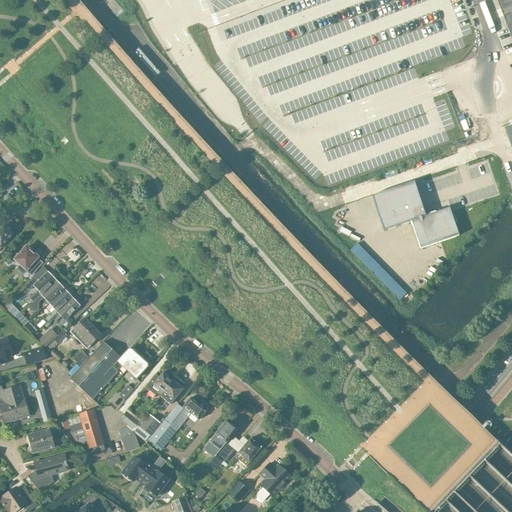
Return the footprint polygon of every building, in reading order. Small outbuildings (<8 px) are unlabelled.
[(511,0),(496,0),(511,42),(511,0)] [(155,78),(160,73),(138,48),(133,53),(155,78)] [(425,216),(414,182),(371,196),(383,231),(411,222),(420,249),(459,236),(449,208),(425,216)] [(14,234),(4,224),(0,228),(0,247),(1,248),(14,234)] [(37,259),(38,258),(33,253),(33,250),(30,247),(27,248),(26,247),(19,255),(16,254),(13,257),(14,260),(19,265),(17,267),(17,270),(21,274),(24,274),(26,271),(31,275),(41,263),(37,259)] [(34,301),(40,295),(55,281),(47,272),(46,273),(41,268),(24,287),(27,290),(29,290),(33,286),(38,291),(33,295),(31,295),(29,296),(29,298),(33,302),(34,301)] [(45,300),(48,304),(64,290),(55,281),(40,295),(34,301),(28,306),(33,312),(35,312),(38,309),(39,303),(42,299),(45,300)] [(46,322),(71,298),(64,290),(48,304),(54,310),(44,319),(46,322)] [(71,298),(46,322),(49,324),(54,320),(56,322),(61,317),(64,321),(79,306),(71,298)] [(15,310),(10,314),(14,318),(19,314),(15,310)] [(82,337),(93,327),(84,318),(74,329),(82,337)] [(25,319),(19,325),(22,328),(28,323),(25,319)] [(29,326),(26,329),(32,335),(35,332),(29,326)] [(93,327),(82,337),(90,346),(101,335),(93,327)] [(45,347),(57,335),(52,331),(48,335),(45,333),(38,340),(45,347)] [(63,331),(54,340),(58,344),(67,336),(63,331)] [(0,364),(7,363),(5,358),(12,356),(7,338),(0,340),(0,343),(0,344),(0,364)] [(54,358),(57,355),(51,349),(56,343),(54,341),(45,350),(54,358)] [(117,362),(120,358),(103,342),(88,358),(86,356),(77,365),(80,367),(69,379),(92,400),(94,397),(109,381),(104,377),(112,368),(117,363),(117,362)] [(45,360),(42,348),(23,354),(27,365),(35,363),(45,360)] [(126,371),(139,357),(131,349),(128,350),(120,358),(117,362),(117,363),(126,371)] [(77,365),(86,356),(81,351),(73,359),(77,365)] [(139,357),(126,371),(136,380),(147,367),(147,364),(139,357)] [(104,377),(109,381),(117,372),(112,368),(104,377)] [(159,397),(160,397),(172,381),(162,373),(159,377),(155,375),(145,388),(155,396),(156,395),(159,397)] [(172,381),(160,397),(159,397),(160,397),(170,405),(173,401),(182,390),(172,381)] [(124,401),(133,390),(128,385),(119,396),(124,401)] [(23,400),(19,386),(3,391),(7,404),(0,406),(0,409),(2,416),(3,415),(5,421),(3,421),(4,423),(29,416),(24,400),(23,400)] [(195,401),(190,398),(182,408),(197,420),(207,409),(206,408),(207,407),(203,404),(202,405),(196,400),(195,401)] [(68,420),(63,422),(66,430),(71,429),(72,433),(76,431),(80,443),(87,440),(90,449),(103,445),(93,411),(80,414),(80,416),(68,420)] [(125,413),(120,419),(134,430),(136,427),(139,424),(125,413)] [(133,433),(142,440),(144,442),(159,423),(147,414),(139,424),(136,427),(132,432),(133,433)] [(164,420),(148,441),(160,450),(176,430),(164,420)] [(226,421),(214,435),(209,441),(220,450),(225,444),(237,429),(226,421)] [(126,452),(139,448),(133,433),(132,432),(128,428),(119,431),(122,440),(126,452)] [(54,447),(51,438),(53,438),(51,430),(26,437),(28,443),(29,443),(30,446),(29,447),(28,449),(28,451),(30,453),(32,454),(54,447)] [(223,462),(228,466),(235,457),(246,466),(261,448),(250,439),(238,453),(233,449),(223,462)] [(233,449),(227,444),(217,456),(213,461),(211,459),(208,464),(214,469),(221,461),(223,462),(233,449)] [(40,493),(53,482),(51,475),(68,471),(64,455),(33,464),(37,475),(35,476),(29,480),(40,493)] [(145,465),(133,457),(122,473),(124,475),(123,476),(130,482),(132,480),(134,482),(138,476),(142,480),(153,466),(147,462),(145,465)] [(165,461),(160,457),(142,480),(147,484),(145,488),(156,497),(157,495),(159,497),(165,489),(163,488),(168,481),(157,472),(165,461)] [(275,469),(269,464),(269,463),(259,475),(265,480),(260,485),(259,485),(262,488),(261,489),(261,491),(266,496),(268,496),(269,495),(272,497),(278,491),(279,493),(287,485),(285,483),(290,477),(291,478),(291,477),(278,465),(278,466),(275,469)] [(248,491),(239,482),(239,483),(228,493),(237,502),(248,491)] [(21,497),(18,492),(15,488),(2,497),(3,499),(0,500),(0,501),(6,511),(10,509),(11,511),(15,511),(24,506),(27,511),(28,511),(37,506),(28,493),(21,497)] [(201,489),(196,495),(200,499),(205,493),(201,489)] [(175,511),(190,511),(185,497),(172,502),(175,511)]
